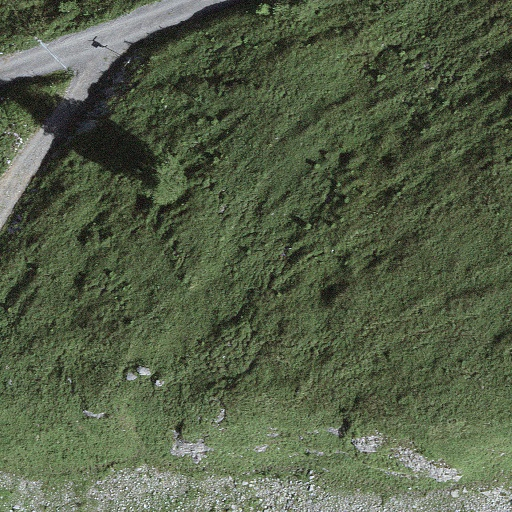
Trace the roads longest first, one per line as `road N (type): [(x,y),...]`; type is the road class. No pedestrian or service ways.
road 1 (track): [(0,209),(117,34)]
road 2 (track): [(117,34),(0,73)]
